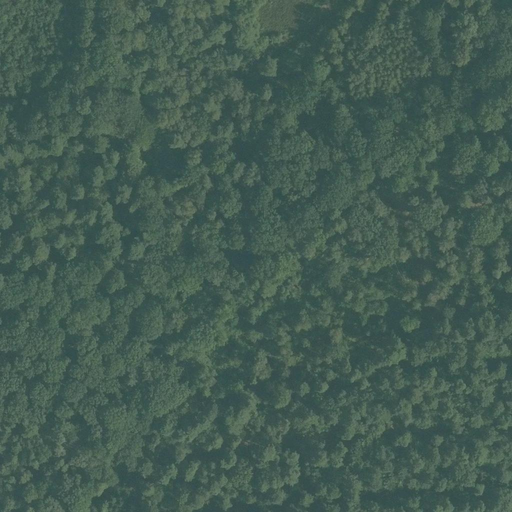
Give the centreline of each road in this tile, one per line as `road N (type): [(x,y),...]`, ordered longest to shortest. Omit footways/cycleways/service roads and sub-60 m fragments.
road 1 (track): [(175,307),(379,0)]
road 2 (track): [(123,0),(175,307)]
